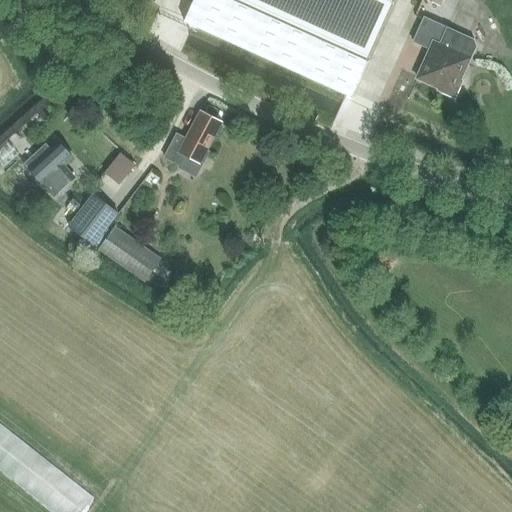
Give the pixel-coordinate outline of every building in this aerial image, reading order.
[(193,0),(184,21),(350,96),(393,0),(193,0)] [(474,40),(449,28),(424,17),(413,42),(430,49),(417,79),(439,88),(438,90),(454,98),(462,81),(460,81),(470,57),(476,46),(474,40)] [(219,137),(222,130),(220,128),(221,125),(201,114),(187,140),(175,134),(163,156),(179,164),(183,156),(197,163),(205,149),(207,150),(215,135),(219,137)] [(43,185),(54,197),(74,178),(64,167),(73,158),(59,144),(45,157),(39,151),(25,165),(29,168),(27,170),(42,186),(43,185)] [(93,195),(67,228),(92,247),(118,213),(93,195)] [(115,226),(98,249),(145,282),(155,267),(138,255),(144,247),(115,226)] [(382,248),(373,264),(387,272),(396,256),(382,248)]
